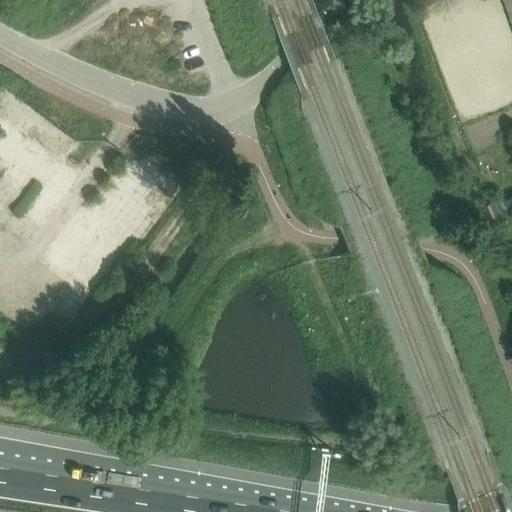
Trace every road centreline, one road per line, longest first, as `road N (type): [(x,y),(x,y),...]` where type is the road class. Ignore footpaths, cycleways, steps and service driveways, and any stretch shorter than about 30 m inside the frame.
road 1 (residential): [(0,34),(140,99),(224,111),(253,97),(341,0)]
road 2 (motorway): [(231,511),(0,476)]
